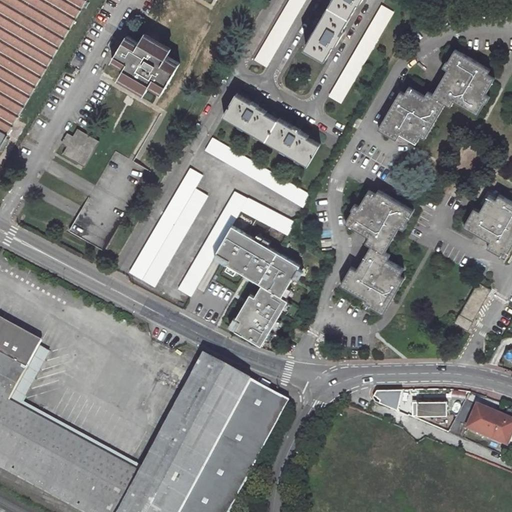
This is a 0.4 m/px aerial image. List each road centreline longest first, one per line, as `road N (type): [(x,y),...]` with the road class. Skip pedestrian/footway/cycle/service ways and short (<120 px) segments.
road 1 (residential): [(511,27),(456,30),(400,65),(341,168),(334,207),(344,254),(300,373)]
road 2 (residential): [(300,373),(210,339),(0,230)]
road 3 (residential): [(511,464),(331,385)]
road 4 (tertiary): [(331,385),(287,454),(274,511)]
road 5 (tertiary): [(464,373),(362,374),(331,385)]
